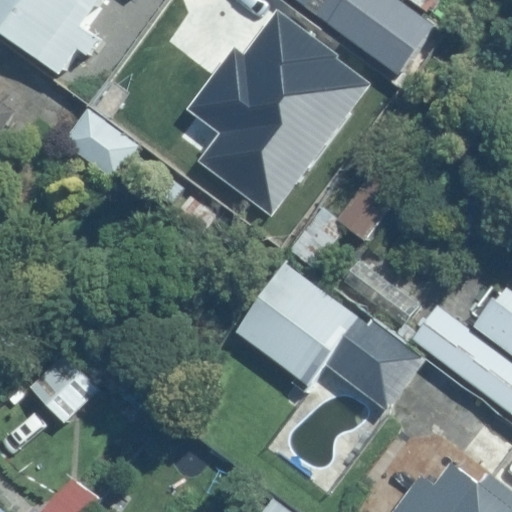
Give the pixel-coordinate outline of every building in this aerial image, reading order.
[(0,0),(0,26),(67,81),(87,56),(92,60),(109,40),(93,27),(115,0),(0,0)] [(158,0),(187,24),(207,0),(158,0)] [(297,0),(406,78),(447,22),(459,30),(480,0),(490,0),(494,2),(495,0),(297,0)] [(178,91),(115,41),(95,68),(157,117),(178,91)] [(0,145),(24,115),(0,95),(0,145)] [(100,102),(67,141),(118,184),(151,146),(100,102)] [(174,168),(154,190),(178,213),(170,221),(207,254),(235,224),(174,168)] [(371,246),(408,190),(375,169),(342,219),(328,210),(308,240),(333,256),(350,231),(371,246)] [(299,263),(243,332),(314,389),(332,367),(388,412),(431,360),(411,344),(421,332),(411,323),(403,334),(384,318),(377,327),(299,263)] [(446,303),(418,340),(511,413),(511,289),(481,330),(446,303)] [(69,352),(33,385),(69,426),(106,393),(69,352)] [(511,511),(511,494),(465,459),(443,488),(430,479),(404,511),(511,511)] [(93,511),(74,488),(44,511),(93,511)] [(298,511),(284,497),(269,511),(298,511)]
